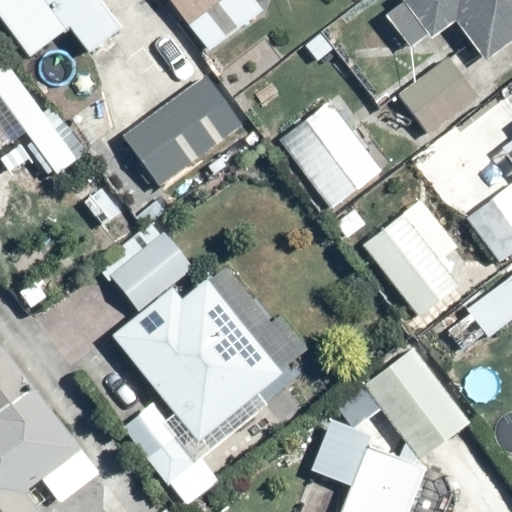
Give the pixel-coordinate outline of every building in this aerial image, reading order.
[(0,0),(0,18),(29,54),(65,24),(86,50),(123,19),(107,0),(0,0)] [(268,3),(266,0),(167,0),(205,50),(268,3)] [(511,0),(390,0),(379,9),(411,50),(448,21),(493,78),(511,63),(511,0)] [(446,56),(395,91),(393,92),(423,136),(476,99),(446,56)] [(32,113),(0,69),(0,120),(7,131),(32,113)] [(241,122),(204,73),(117,138),(155,188),(241,122)] [(379,168),(329,101),(277,140),(327,207),(379,168)] [(511,251),(511,122),(511,123),(511,132),(494,147),(511,169),(511,180),(462,217),(496,263),(511,251)] [(468,277),(414,202),(359,242),(414,317),(468,277)] [(241,418),(262,402),(253,391),(278,371),(193,267),(154,219),(98,265),(137,313),(109,336),(169,410),(130,445),(185,506),(259,438),(241,418)] [(511,317),(511,270),(439,326),(462,356),(511,317)] [(97,474),(0,346),(0,511),(37,511),(20,490),(36,478),(56,505),(97,474)] [(402,511),(425,456),(427,449),(465,420),(409,346),(359,384),(402,439),(399,445),(370,434),(340,422),(322,468),(349,479),(335,511),(402,511)]
